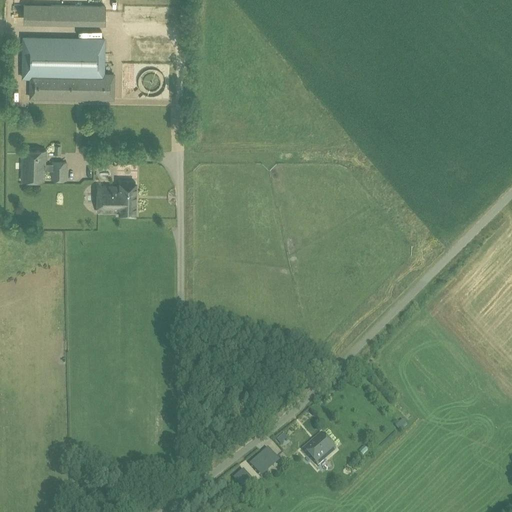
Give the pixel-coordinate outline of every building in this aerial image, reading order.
[(105,5),(23,4),(23,23),(105,25),(105,5)] [(22,36),(21,79),(29,79),(29,98),(114,100),(115,73),(105,73),(105,37),(22,36)] [(47,159),(47,150),(22,150),(21,181),(44,181),(44,171),(51,171),(51,165),(44,165),(44,159),(47,159)] [(51,180),(67,181),(67,163),(51,162),(51,165),(51,171),(51,180)] [(119,215),(135,215),(135,183),(119,182),(119,187),(97,186),(97,212),(119,212),(119,215)] [(280,443),(287,437),(283,433),(276,439),(280,443)] [(303,449),(317,466),(335,450),(321,433),(303,449)] [(276,458),(274,456),(268,448),(261,453),(249,464),(258,474),(270,463),(276,458)] [(233,478),(243,489),(253,481),(243,469),(233,478)]
